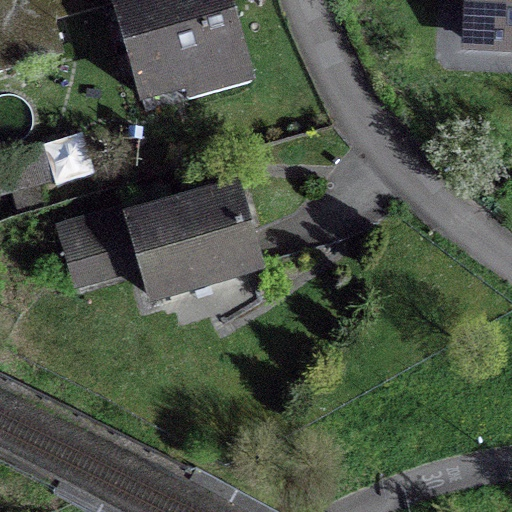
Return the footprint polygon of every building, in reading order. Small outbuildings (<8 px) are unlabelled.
[(71,0),(0,0),(0,74),(59,58),(44,8),(71,0)] [(247,86),(223,0),(117,0),(109,2),(137,100),(181,88),(186,103),(247,86)] [(511,0),(457,0),(454,58),(511,60),(511,0)] [(0,160),(0,197),(48,184),(39,150),(0,160)] [(254,270),(233,196),(126,226),(148,300),(254,270)] [(59,302),(119,285),(100,219),(40,235),(59,302)]
